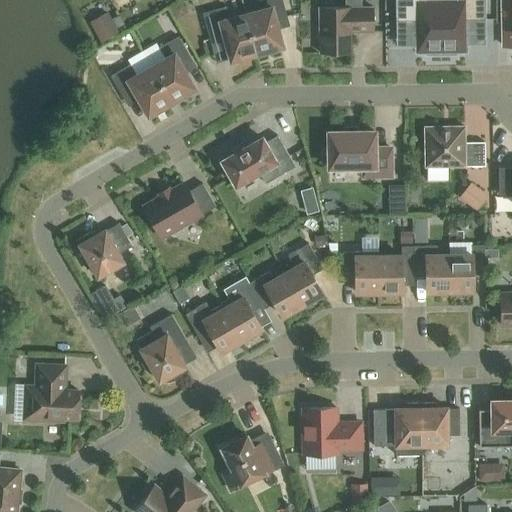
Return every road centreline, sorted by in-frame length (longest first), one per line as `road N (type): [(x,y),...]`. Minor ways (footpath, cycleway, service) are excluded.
road 1 (residential): [(152,427),(40,242),(45,210),(243,94),(488,91),(511,113)]
road 2 (residential): [(152,427),(273,368),(511,358)]
road 3 (residential): [(54,511),(66,474),(152,427)]
